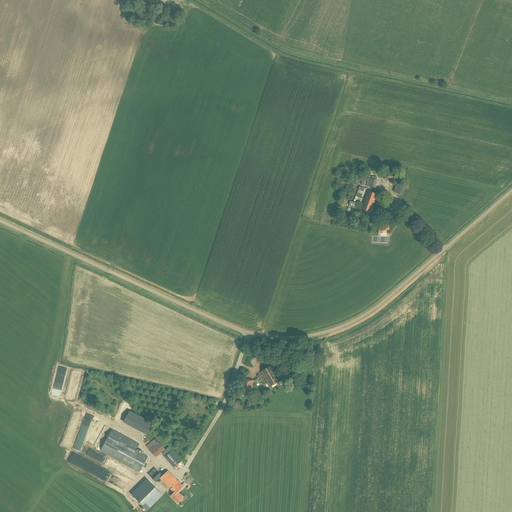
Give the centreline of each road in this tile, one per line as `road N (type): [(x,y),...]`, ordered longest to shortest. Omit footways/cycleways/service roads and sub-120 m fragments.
road 1 (unclassified): [(248,333),(306,338),(367,315),(511,190)]
road 2 (unclassified): [(248,333),(0,222)]
road 3 (unclassified): [(187,467),(231,389),(248,333)]
